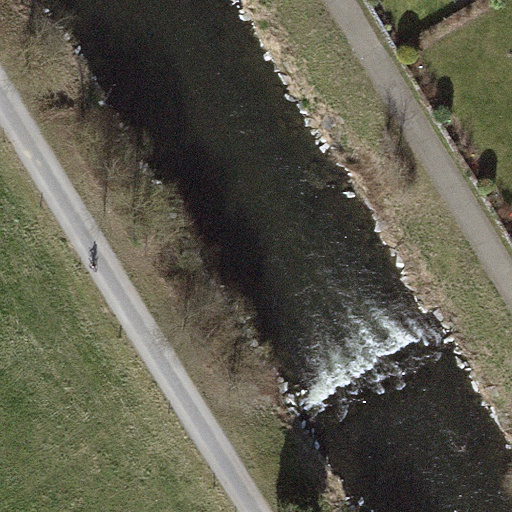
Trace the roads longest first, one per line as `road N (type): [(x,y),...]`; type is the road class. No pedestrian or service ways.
road 1 (track): [(258,511),(0,118)]
road 2 (track): [(341,0),(511,282)]
